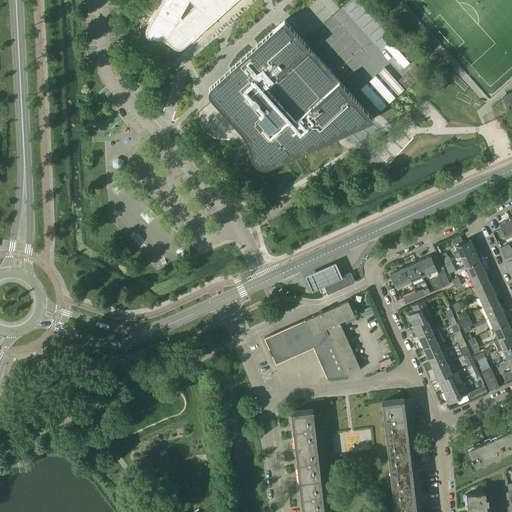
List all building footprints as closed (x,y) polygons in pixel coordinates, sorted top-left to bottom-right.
[(208,89),(208,91),(208,93),(209,95),(210,97),(239,128),(242,132),(244,136),(246,140),(248,144),(249,149),(250,153),(251,156),(252,158),(253,160),(255,162),(256,163),(258,165),(261,165),(263,166),(266,166),(268,166),(270,165),(374,118),(289,24),(284,19),(279,23),(229,68),(211,84),(210,85),(209,87),(208,89)] [(511,105),(511,91),(502,96),(508,107),(511,105)] [(282,223),(280,219),(279,217),(268,222),(271,228),(282,223)] [(511,233),(511,223),(510,218),(499,223),(505,237),(511,233)] [(475,249),(473,245),(470,238),(456,244),(460,255),(475,249)] [(479,259),(476,252),(475,249),(460,255),(465,265),(479,259)] [(436,268),(430,255),(416,261),(422,275),(436,268)] [(336,258),(305,271),(312,287),(343,274),(336,258)] [(484,269),(482,266),(479,259),(465,265),(470,276),(484,269)] [(422,275),(416,261),(404,267),(410,280),(422,275)] [(410,280),(404,267),(390,273),(396,287),(410,280)] [(488,280),(485,273),(484,269),(470,276),(474,286),(488,280)] [(449,284),(443,270),(438,272),(444,286),(449,284)] [(328,293),(351,282),(353,282),(354,281),(351,276),(350,273),(344,275),(344,276),(329,282),(327,287),(330,291),(328,292),(328,293)] [(493,290),(491,286),(488,280),(474,286),(479,296),(493,290)] [(426,295),(423,289),(416,292),(418,298),(426,295)] [(498,300),(493,290),(479,296),(484,307),(498,300)] [(418,298),(416,292),(403,298),(406,304),(418,298)] [(361,369),(340,322),(355,315),(348,299),(347,300),(323,311),(322,309),(318,311),(319,313),(264,337),(276,363),(313,346),(327,377),(347,375),(361,369)] [(431,316),(424,299),(411,305),(414,311),(408,313),(413,325),(427,319),(431,316)] [(502,311),(498,300),(484,307),(488,317),(502,311)] [(370,306),(361,310),(364,317),(373,313),(370,306)] [(449,309),(444,311),(447,318),(446,319),(448,322),(454,319),(453,316),(449,309)] [(507,321),(502,311),(488,317),(493,327),(507,321)] [(355,315),(344,320),(345,324),(357,319),(355,315)] [(432,329),(427,319),(413,325),(418,335),(432,329)] [(459,330),(454,319),(448,322),(453,333),(459,330)] [(511,331),(507,321),(493,327),(497,338),(511,331)] [(437,340),(432,329),(418,335),(423,347),(437,340)] [(464,341),(459,330),(453,333),(458,344),(464,341)] [(497,338),(493,340),(497,350),(502,348),(511,343),(511,332),(511,331),(497,338)] [(442,352),(437,340),(423,347),(428,358),(442,352)] [(469,352),(464,341),(458,344),(463,355),(469,352)] [(511,356),(511,343),(502,348),(507,358),(511,356)] [(447,363),(442,352),(428,358),(433,369),(447,363)] [(474,363),(469,352),(463,355),(468,366),(474,363)] [(505,371),(502,373),(506,382),(511,378),(511,356),(507,358),(511,369),(505,371)] [(482,358),(477,361),(480,367),(481,370),(487,367),(489,366),(485,357),(482,358)] [(451,374),(447,363),(433,369),(438,380),(451,374)] [(479,374),(474,363),(468,366),(473,377),(479,374)] [(494,375),(491,369),(488,370),(487,367),(481,370),(484,375),(485,374),(487,378),(494,375)] [(451,374),(438,380),(443,390),(456,384),(459,383),(462,382),(457,371),(451,374)] [(464,394),(459,383),(456,384),(443,390),(448,402),(464,394)] [(471,397),(488,390),(485,384),(469,392),(471,397)] [(407,431),(405,414),(403,399),(382,401),(386,434),(407,431)] [(316,442),(314,425),(312,409),(291,412),(295,444),(316,442)] [(511,448),(511,427),(496,435),(504,452),(511,448)] [(411,465),(409,449),(407,431),(386,434),(390,468),(411,465)] [(504,452),(496,435),(466,448),(475,466),(504,452)] [(320,476),(318,459),(316,442),(295,444),(299,478),(320,476)] [(415,499),(413,482),(411,465),(390,468),(393,501),(415,499)] [(303,511),(324,510),(322,493),(320,476),(299,478),(302,511),(303,511)] [(486,511),(486,507),(484,491),(465,493),(467,511),(486,511)] [(416,511),(415,499),(393,501),(394,511),(416,511)]
